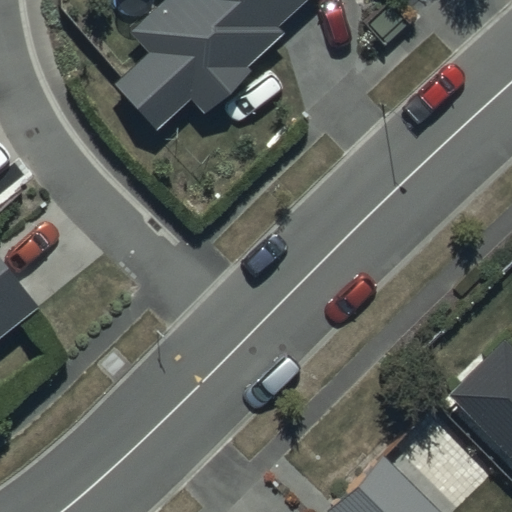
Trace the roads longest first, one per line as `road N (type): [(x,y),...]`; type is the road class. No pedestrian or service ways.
road 1 (residential): [(0,33),(29,120),(62,165),(243,342)]
road 2 (residential): [(243,342),(511,81)]
road 3 (residential): [(63,511),(243,342)]
